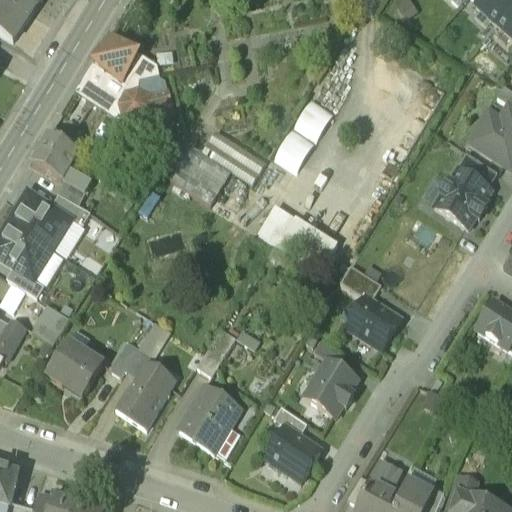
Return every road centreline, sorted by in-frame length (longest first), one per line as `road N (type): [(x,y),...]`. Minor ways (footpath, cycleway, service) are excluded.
road 1 (residential): [(313,511),(394,385),(417,372),(478,275)]
road 2 (residential): [(0,430),(246,511)]
road 3 (secondary): [(0,174),(105,0)]
